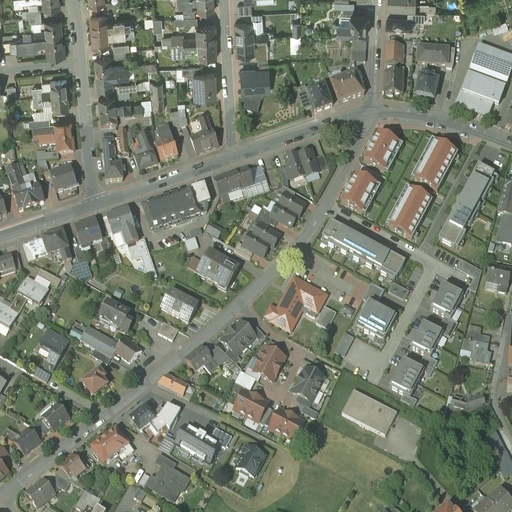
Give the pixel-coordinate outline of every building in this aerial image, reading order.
[(58,0),(13,0),(15,6),(23,6),(23,3),(43,1),(43,10),(60,9),(58,0)] [(177,0),(177,7),(191,7),(191,4),(197,4),(198,12),(214,11),(213,0),(177,0)] [(387,0),(387,8),(415,9),(415,0),(387,0)] [(435,7),(420,7),(420,14),(424,14),(435,15),(435,7)] [(40,10),(26,11),(27,18),(41,17),(40,10)] [(420,14),(408,14),(407,20),(410,20),(410,22),(424,23),(424,14),(420,14)] [(354,16),(350,16),(350,17),(350,25),(349,35),(367,36),(367,17),(354,16)] [(41,17),(27,18),(27,25),(42,23),(41,17)] [(106,17),(90,18),(92,34),(133,29),(133,23),(124,24),(124,21),(113,22),(113,25),(107,26),(106,17)] [(183,19),(174,20),(174,27),(197,25),(197,18),(194,18),(183,19)] [(410,22),(410,20),(407,20),(387,19),(386,35),(409,36),(410,22)] [(161,20),(153,21),(153,33),(162,33),(161,20)] [(61,21),(45,23),(45,32),(31,33),(32,39),(62,36),(61,21)] [(263,33),(262,21),(252,21),(252,25),(253,25),(253,36),(257,34),(263,34),(263,33)] [(252,25),(234,26),(235,41),(267,40),(266,33),(263,34),(257,34),(253,36),(253,25),(252,25)] [(301,25),(293,25),(293,26),(291,29),(287,29),(287,38),(293,38),(301,38),(301,25)] [(350,25),(332,25),(332,34),(349,35),(350,25)] [(184,39),(183,39),(183,44),(216,43),(215,27),(197,28),(197,38),(184,39)] [(92,34),(93,49),(109,47),(109,40),(126,38),(134,37),(133,29),(92,34)] [(24,40),(17,40),(18,52),(37,50),(37,45),(47,44),(47,53),(52,53),(52,55),(55,55),(56,59),(64,58),(62,36),(32,39),(24,40)] [(184,36),(171,37),(171,40),(162,41),(162,45),(171,45),(183,44),(183,39),(184,39),(184,36)] [(301,38),(293,38),(293,53),(301,53),(301,38)] [(17,40),(3,42),(3,53),(18,52),(17,40)] [(267,40),(235,41),(236,57),(255,56),(254,46),(260,46),(261,47),(267,46),(267,40)] [(366,40),(353,40),(352,63),(365,63),(366,40)] [(183,44),(171,45),(172,58),(185,58),(185,53),(190,53),(190,50),(198,49),(198,59),(217,58),(216,43),(183,44)] [(129,45),(113,46),(114,53),(126,52),(130,52),(129,45)] [(391,46),(386,46),(385,66),(397,67),(398,47),(391,46)] [(511,69),(511,59),(478,48),(457,108),(487,118),(492,104),(499,106),(511,69)] [(448,51),(418,50),(417,66),(445,67),(447,67),(448,51)] [(455,51),(448,51),(447,67),(445,67),(445,70),(452,71),(453,67),(455,51)] [(110,58),(94,60),(96,75),(129,72),(128,66),(111,67),(110,58)] [(203,68),(182,69),(182,77),(194,76),(194,75),(203,74),(203,68)] [(404,75),(395,75),(395,71),(388,70),(387,75),(385,74),(384,96),(386,96),(386,98),(392,98),(393,96),(403,96),(404,75)] [(269,71),(240,72),(242,94),(248,93),(248,97),(244,111),(257,114),(261,96),(258,95),(271,94),(269,71)] [(129,72),(96,75),(97,90),(113,89),(112,80),(129,78),(129,72)] [(203,74),(194,75),(194,76),(195,99),(216,98),(215,74),(203,74)] [(341,80),(340,76),(329,80),(339,106),(364,96),(356,75),(341,80)] [(433,77),(423,75),(422,80),(420,79),(416,98),(417,98),(418,100),(423,101),(425,100),(433,102),(437,83),(432,82),(433,77)] [(67,80),(50,82),(51,91),(42,92),(42,88),(32,89),(33,99),(68,95),(67,80)] [(137,84),(117,86),(117,93),(138,91),(137,84)] [(162,84),(153,84),(153,93),(150,93),(151,100),(151,110),(151,111),(164,110),(162,84)] [(15,87),(7,88),(8,101),(17,100),(15,87)] [(324,87),(314,91),(312,88),(306,90),(308,98),(312,108),(314,115),(332,108),(324,87)] [(306,90),(305,88),(296,91),(303,112),(312,108),(308,98),(306,90)] [(68,95),(33,99),(34,108),(43,107),(43,104),(52,103),(53,112),(69,111),(68,95)] [(114,98),(98,100),(100,115),(132,112),(131,106),(115,108),(114,98)] [(151,100),(141,101),(142,105),(142,111),(151,110),(151,100)] [(132,112),(100,115),(101,130),(117,128),(116,119),(132,118),(132,112)] [(178,115),(169,117),(171,130),(178,127),(179,131),(179,117),(178,115)] [(186,116),(179,117),(179,131),(188,127),(186,116)] [(203,136),(190,140),(197,157),(218,149),(212,133),(206,118),(198,121),(203,136)] [(49,119),(38,120),(38,127),(50,126),(49,119)] [(71,123),(54,125),(55,134),(39,136),(38,136),(30,136),(31,142),(39,141),(72,138),(71,123)] [(168,130),(153,135),(154,145),(155,150),(161,164),(178,158),(172,142),(168,130)] [(126,132),(115,133),(116,139),(119,139),(119,142),(120,157),(128,156),(128,147),(127,140),(126,132)] [(153,134),(137,139),(143,153),(133,157),(139,173),(157,166),(151,151),(155,150),(154,145),(153,135),(153,134)] [(364,163),(384,174),(388,167),(392,169),(399,155),(396,153),(399,146),(379,135),(374,144),(373,143),(367,154),(368,155),(364,163)] [(72,138),(39,141),(40,147),(56,146),(57,154),(57,155),(58,155),(74,153),(72,138)] [(113,138),(103,139),(104,143),(102,143),(106,184),(123,183),(122,175),(126,174),(125,169),(121,170),(121,166),(115,167),(114,161),(120,160),(120,157),(119,142),(113,143),(113,138)] [(415,183),(437,195),(454,163),(457,159),(458,156),(435,144),(432,151),(428,150),(415,174),(418,176),(415,183)] [(298,158),(305,178),(305,180),(318,175),(313,161),(310,153),(298,158)] [(57,154),(36,157),(37,163),(45,163),(58,161),(58,155),(57,155),(57,154)] [(298,158),(298,156),(285,161),(293,183),(305,178),(298,158)] [(324,158),(313,161),(318,175),(329,172),(327,167),(324,158)] [(45,163),(37,163),(41,177),(49,174),(45,163)] [(494,176),(478,167),(474,174),(478,176),(475,181),(474,180),(449,228),(450,228),(448,233),(444,231),(438,242),(454,250),(455,249),(458,251),(458,250),(455,248),(458,243),(461,244),(466,235),(463,234),(467,227),(470,229),(474,221),(471,220),(473,215),(476,216),(480,209),(477,207),(480,202),(483,204),(487,196),(484,195),(487,189),(490,191),(494,184),(491,182),(494,176)] [(17,168),(5,172),(13,193),(12,194),(19,212),(23,210),(23,211),(31,208),(25,190),(21,191),(20,189),(24,187),(22,180),(17,168)] [(70,169),(50,177),(56,195),(74,189),(76,185),(70,169)] [(283,169),(277,172),(281,185),(288,183),(283,169)] [(247,171),(215,182),(220,199),(228,197),(241,192),(244,191),(253,188),(247,171)] [(444,231),(448,233),(450,228),(449,228),(474,180),(475,181),(478,176),(474,174),(444,231)] [(30,188),(25,190),(31,208),(39,205),(44,203),(37,186),(33,176),(22,180),(24,187),(29,185),(30,188)] [(373,195),(377,188),(356,177),(352,186),(351,185),(345,196),(346,197),(341,205),(362,216),(366,209),(369,211),(377,197),(373,195)] [(511,180),(507,179),(498,214),(504,216),(511,218),(511,217),(511,206),(511,199),(511,193),(511,194),(511,193),(511,180)] [(253,188),(244,191),(245,193),(247,201),(270,193),(267,183),(253,188)] [(192,196),(185,198),(180,199),(144,211),(151,232),(164,228),(166,227),(170,226),(191,219),(200,216),(196,206),(210,203),(204,186),(191,191),(192,196)] [(296,196),(283,189),(279,195),(285,198),(285,197),(293,202),(296,196)] [(241,192),(228,197),(230,203),(243,199),(241,194),(241,192)] [(389,231),(412,243),(413,240),(415,236),(432,204),(410,192),(406,199),(403,197),(389,222),(393,224),(389,231)] [(293,202),(285,197),(285,198),(279,209),(278,208),(277,208),(299,220),(305,209),(293,202)] [(299,220),(277,208),(272,217),(271,220),(278,224),(291,231),(297,220),(299,220)] [(128,211),(106,219),(113,238),(122,234),(127,248),(138,244),(133,231),(135,230),(128,211)] [(272,217),(262,211),(258,219),(275,229),(278,224),(271,220),(272,217)] [(511,217),(511,218),(504,216),(504,218),(503,217),(496,244),(503,246),(511,248),(511,217)] [(191,219),(170,226),(171,229),(192,223),(191,219)] [(275,229),(258,219),(254,226),(259,229),(260,228),(266,232),(270,227),(275,229)] [(95,223),(74,230),(81,249),(90,246),(100,243),(103,253),(111,251),(107,239),(101,241),(95,223)] [(210,224),(205,233),(218,239),(223,229),(210,224)] [(393,263),(374,252),(367,248),(367,249),(361,246),(361,245),(354,242),(349,239),(336,232),(338,229),(331,225),(322,241),(321,244),(322,244),(323,241),(328,244),(327,247),(334,251),(336,248),(341,251),(340,254),(347,258),(349,255),(354,258),(352,260),(360,264),(361,262),(366,264),(365,267),(372,271),(374,268),(380,272),(379,275),(388,279),(389,277),(395,280),(393,282),(394,283),(396,280),(397,281),(405,265),(395,259),(393,263)] [(266,232),(260,228),(259,229),(253,239),(250,237),(250,238),(273,251),(280,240),(266,232)] [(200,231),(189,234),(191,240),(202,237),(200,231)] [(62,234),(42,241),(48,258),(60,254),(68,252),(66,245),(69,244),(67,240),(64,241),(62,234)] [(273,251),(250,238),(243,248),(243,249),(254,255),(263,260),(269,249),(273,251)] [(188,254),(199,250),(195,240),(185,243),(188,254)] [(42,241),(22,247),(28,265),(48,258),(42,241)] [(144,241),(138,244),(127,248),(132,263),(140,261),(142,263),(147,277),(156,281),(157,280),(144,241)] [(458,243),(455,248),(458,250),(460,251),(463,246),(461,244),(458,243)] [(254,255),(243,249),(243,248),(238,245),(235,252),(251,261),(254,255)] [(81,249),(74,251),(79,266),(87,264),(83,253),(82,253),(81,249)] [(68,252),(60,254),(64,265),(71,262),(68,252)] [(239,271),(209,255),(198,275),(205,279),(220,288),(220,287),(227,291),(239,271)] [(17,256),(11,259),(16,274),(21,272),(17,256)] [(0,275),(4,274),(4,275),(14,272),(15,274),(16,274),(11,259),(0,262),(0,275)] [(456,271),(465,276),(470,267),(460,262),(456,271)] [(79,266),(73,268),(68,277),(85,285),(92,279),(87,264),(79,266)] [(465,276),(474,281),(479,283),(482,274),(470,267),(465,276)] [(511,272),(490,268),(485,290),(485,291),(487,285),(498,287),(496,294),(506,296),(507,290),(511,272)] [(61,282),(40,271),(36,278),(37,278),(51,286),(58,289),(61,282)] [(51,286),(37,278),(34,284),(47,291),(51,286)] [(34,284),(27,280),(17,297),(27,302),(39,309),(49,292),(47,291),(34,284)] [(294,281),(277,313),(271,310),(265,320),(272,323),(271,324),(290,335),(304,309),(317,316),(326,299),(294,281)] [(468,291),(469,292),(476,295),(479,283),(474,281),(468,291)] [(455,284),(452,291),(463,297),(463,298),(465,299),(469,292),(468,291),(455,284)] [(363,302),(368,304),(376,308),(384,293),(371,286),(363,302)] [(393,286),(388,295),(404,303),(409,294),(393,286)] [(452,291),(443,287),(430,311),(444,319),(450,322),(451,321),(463,298),(463,297),(452,291)] [(198,307),(170,293),(161,311),(162,312),(162,311),(169,314),(169,315),(181,322),(182,320),(189,324),(188,325),(189,326),(198,307)] [(10,311),(0,305),(0,327),(9,333),(27,302),(17,297),(10,311)] [(130,315),(108,304),(99,320),(122,331),(123,333),(126,335),(127,335),(131,328),(130,327),(131,324),(127,322),(130,315)] [(368,304),(355,329),(357,329),(364,332),(363,333),(375,339),(376,339),(382,342),(382,343),(383,344),(396,319),(384,312),(383,314),(380,313),(381,311),(376,308),(368,304)] [(354,313),(343,307),(340,313),(351,318),(354,313)] [(335,316),(325,310),(317,325),(327,331),(335,316)] [(450,322),(444,319),(441,326),(454,333),(458,325),(451,321),(450,322)] [(249,332),(240,323),(231,333),(246,348),(255,339),(256,339),(249,332)] [(178,332),(163,325),(158,336),(173,343),(178,332)] [(437,332),(423,325),(410,349),(424,357),(430,360),(430,359),(443,336),(437,332)] [(441,326),(437,332),(443,336),(450,340),(454,333),(441,326)] [(264,338),(254,327),(249,332),(256,339),(255,339),(259,343),(264,338)] [(120,346),(88,329),(80,343),(95,352),(111,361),(115,354),(130,365),(142,354),(124,341),(120,346)] [(364,332),(357,329),(357,330),(355,334),(361,337),(363,333),(364,332)] [(69,345),(48,333),(40,347),(52,354),(44,368),(53,373),(69,345)] [(231,333),(221,343),(229,351),(236,358),(237,358),(246,348),(231,333)] [(476,336),(467,334),(466,341),(475,343),(476,336)] [(344,360),(354,341),(345,336),(334,355),(344,360)] [(490,338),(476,336),(475,343),(489,346),(490,338)] [(382,342),(376,339),(375,339),(376,340),(374,344),(380,347),(382,343),(382,342)] [(466,341),(464,341),(461,350),(473,353),(471,359),(473,362),(488,365),(490,356),(486,355),(486,353),(487,353),(487,352),(489,346),(475,343),(466,341)] [(275,347),(269,344),(266,350),(272,353),(275,347)] [(202,348),(185,361),(195,374),(204,368),(211,376),(219,370),(218,369),(212,361),(211,359),(202,348)] [(218,348),(212,353),(215,356),(211,359),(212,361),(218,369),(229,359),(225,355),(218,348)] [(266,350),(260,362),(279,372),(285,360),(272,353),(266,350)] [(236,358),(229,351),(225,355),(229,359),(236,366),(240,361),(237,358),(236,358)] [(111,361),(95,352),(91,358),(107,367),(111,361)] [(424,357),(421,364),(434,371),(438,363),(430,359),(430,360),(424,357)] [(418,369),(403,361),(389,388),(403,396),(410,399),(410,398),(424,374),(424,372),(418,369)] [(279,372),(260,362),(254,374),(253,374),(261,378),(273,384),(279,372)] [(421,364),(418,369),(424,372),(424,374),(430,377),(434,371),(421,364)] [(50,378),(36,370),(33,377),(46,384),(50,378)] [(321,378),(305,370),(299,382),(318,392),(324,380),(321,378)] [(254,374),(247,371),(244,376),(256,382),(255,383),(258,384),(261,378),(253,374),(254,374)] [(99,372),(82,385),(93,398),(107,387),(102,381),(105,379),(99,372)] [(244,376),(241,374),(236,383),(238,384),(237,386),(250,393),(255,383),(256,382),(244,376)] [(188,388),(168,378),(158,386),(183,399),(185,395),(188,388)] [(318,392),(299,382),(293,394),(308,403),(311,404),(312,404),(318,392)] [(256,399),(244,393),(234,412),(246,418),(256,399)] [(395,416),(354,395),(342,417),(376,435),(385,440),(397,417),(395,416)] [(410,399),(403,396),(400,402),(414,408),(417,402),(410,398),(410,399)] [(463,400),(461,401),(461,400),(454,398),(454,399),(453,399),(449,398),(446,406),(448,407),(446,416),(457,419),(465,413),(485,407),(482,397),(470,400),(471,402),(467,404),(467,403),(466,402),(464,400),(463,400)] [(268,406),(256,399),(246,418),(258,425),(266,409),(268,406)] [(69,419),(58,406),(42,420),(51,431),(53,433),(63,424),(68,419),(68,420),(69,419)] [(159,419),(167,429),(169,433),(181,413),(167,407),(163,412),(160,417),(159,419)] [(146,408),(129,420),(140,434),(152,425),(159,434),(167,429),(159,419),(156,421),(146,408)] [(264,426),(272,412),(266,409),(258,425),(264,427),(264,426)] [(291,417),(279,411),(277,415),(270,429),(269,430),(281,437),(291,417)] [(272,412),(264,426),(270,429),(277,415),(272,412)] [(291,417),(281,437),(294,443),(303,424),(291,417)] [(42,420),(31,429),(45,437),(51,431),(42,420)] [(451,424),(442,422),(440,431),(439,431),(440,431),(451,424)] [(210,442),(186,428),(177,445),(175,447),(209,467),(220,448),(210,442)] [(45,437),(31,429),(28,432),(33,438),(34,437),(40,444),(45,437)] [(116,430),(91,450),(103,466),(109,462),(110,463),(123,453),(127,458),(133,453),(129,447),(116,430)] [(33,438),(28,432),(20,439),(6,431),(2,438),(3,438),(0,442),(10,449),(13,444),(25,457),(40,444),(34,437),(33,438)] [(232,439),(216,431),(210,442),(220,448),(225,451),(232,439)] [(495,431),(484,437),(495,459),(506,453),(495,431)] [(170,457),(175,447),(177,445),(166,438),(159,450),(170,457)] [(317,441),(314,453),(324,456),(327,444),(317,441)] [(0,482),(8,474),(0,467),(9,458),(0,449),(0,482)] [(265,459),(247,449),(236,471),(241,473),(239,476),(248,480),(249,477),(254,480),(265,459)] [(506,453),(495,459),(506,480),(511,477),(511,464),(506,453)] [(67,463),(61,468),(63,471),(56,476),(70,484),(73,482),(71,479),(72,478),(75,481),(75,480),(74,479),(79,475),(80,476),(88,470),(84,464),(81,466),(74,458),(73,458),(71,457),(66,462),(67,463)] [(175,467),(161,458),(157,464),(164,468),(172,472),(175,467)] [(172,472),(164,468),(155,482),(151,480),(146,488),(170,502),(177,489),(182,492),(188,482),(172,472)] [(70,484),(56,476),(56,477),(53,483),(53,482),(52,483),(57,488),(66,493),(71,485),(70,484)] [(43,481),(25,495),(26,496),(32,502),(31,503),(37,510),(55,496),(43,481)] [(84,486),(77,482),(75,484),(73,482),(70,484),(71,485),(82,491),(84,486)] [(146,496),(138,491),(133,500),(141,504),(146,496)] [(511,504),(500,491),(476,511),(509,511),(511,510),(511,504)] [(85,493),(75,509),(79,511),(84,511),(92,497),(85,493)] [(154,509),(158,503),(147,497),(144,503),(154,509)]
